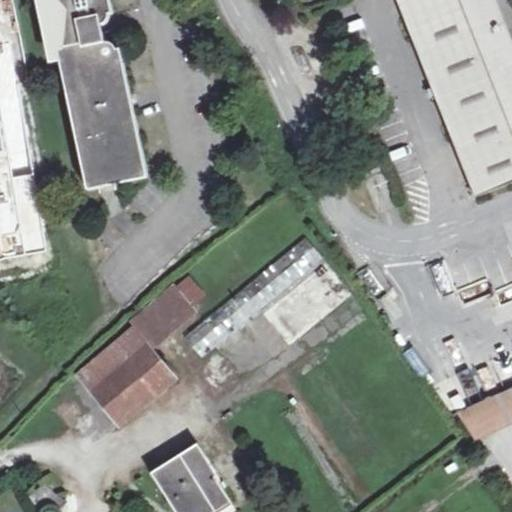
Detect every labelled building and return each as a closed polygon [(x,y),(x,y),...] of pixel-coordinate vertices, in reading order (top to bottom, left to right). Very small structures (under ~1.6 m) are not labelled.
[(71,13),(59,0),(40,0),(51,53),(62,51),(66,50),(71,13)] [(59,0),(71,13),(66,50),(62,51),(93,193),(153,180),(125,53),(121,33),(107,35),(105,30),(113,26),(110,17),(118,15),(114,0),(59,0)] [(472,0),(395,0),(475,200),(511,185),(511,48),(506,35),(489,42),(472,0)] [(472,0),(489,42),(506,35),(493,0),(472,0)] [(324,261),(306,239),(185,337),(203,361),(324,261)] [(133,359),(147,347),(170,330),(194,309),(175,286),(129,324),(134,330),(120,342),(133,359)] [(133,359),(120,342),(77,376),(117,426),(174,379),(147,347),(133,359)] [(154,475),(177,511),(188,511),(189,511),(223,511),(233,506),(217,480),(219,478),(199,446),(154,475)] [(35,507),(38,511),(40,511),(57,499),(46,485),(28,498),(35,507)]
